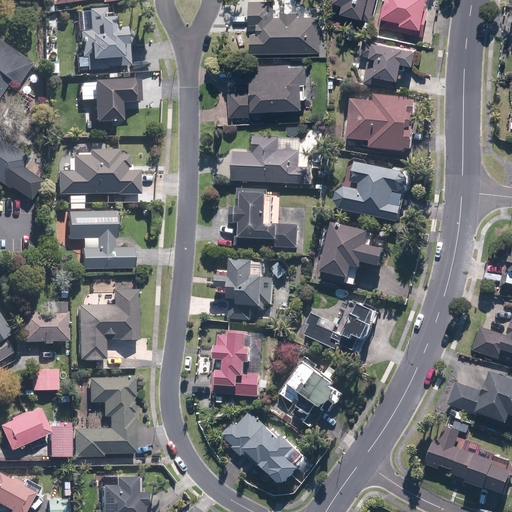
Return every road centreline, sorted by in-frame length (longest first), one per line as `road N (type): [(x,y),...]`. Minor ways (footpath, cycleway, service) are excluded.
road 1 (residential): [(189,63),(171,414),(209,485),(250,511)]
road 2 (residential): [(462,195),(430,336),(401,402),(360,461)]
road 3 (residential): [(472,0),(462,195)]
